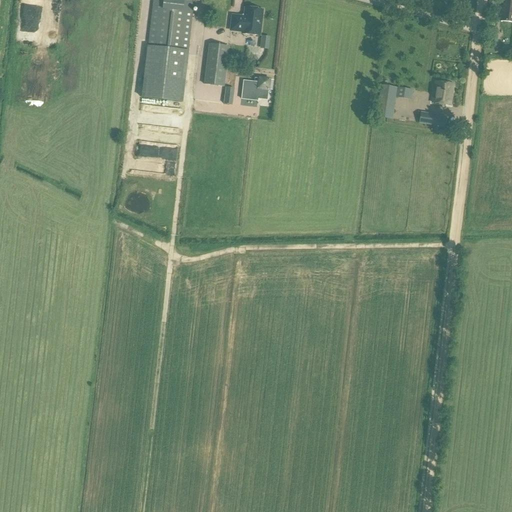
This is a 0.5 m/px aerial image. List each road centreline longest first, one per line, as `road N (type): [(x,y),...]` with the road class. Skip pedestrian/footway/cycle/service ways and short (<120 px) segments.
road 1 (track): [(449,246),(240,247),(182,258),(171,247),(183,115)]
road 2 (track): [(171,247),(140,511)]
road 3 (track): [(425,511),(454,247)]
road 4 (track): [(454,247),(481,0)]
